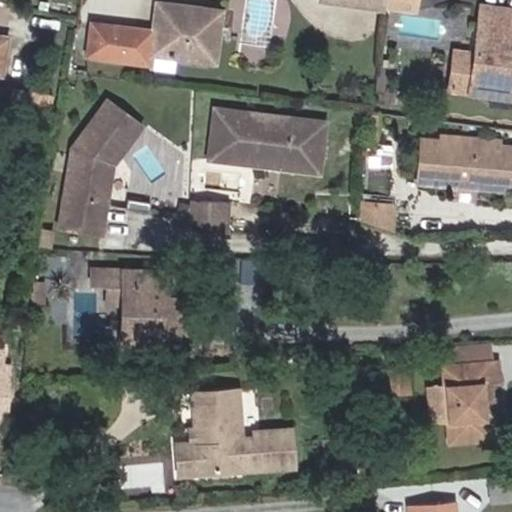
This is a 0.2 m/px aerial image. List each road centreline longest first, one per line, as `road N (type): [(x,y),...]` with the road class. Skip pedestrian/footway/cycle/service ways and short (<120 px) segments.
road 1 (unknown): [(511,241),(305,244),(131,225)]
road 2 (unknown): [(511,317),(145,350)]
